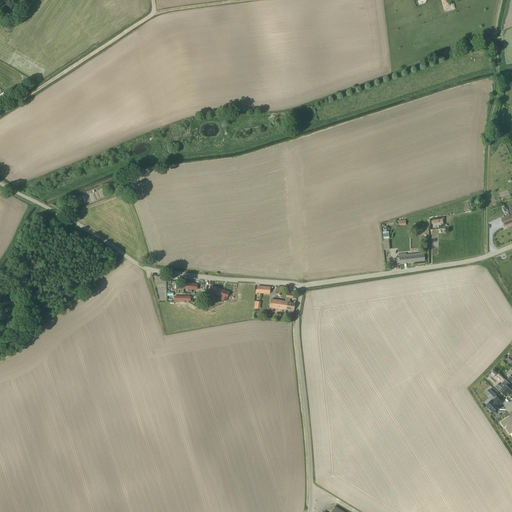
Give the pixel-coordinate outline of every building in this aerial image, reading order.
[(504,227),(511,224),(511,215),(501,219),(504,227)] [(400,263),(425,261),(424,254),(419,255),(419,253),(415,254),(415,255),(411,256),(411,254),(406,255),(406,253),(399,254),(399,258),(395,258),(396,263),(399,263),(400,263)] [(226,298),(229,292),(211,286),(209,292),(222,297),(221,300),(226,301),(226,298)] [(293,299),(294,294),(287,293),(285,301),(271,299),(270,307),(294,311),(295,303),(289,302),(290,298),(293,299)] [(508,395),(510,393),(511,390),(508,387),(511,384),(506,380),(500,386),(502,388),(499,391),(506,397),(508,395)] [(495,397),(498,393),(493,388),(489,391),(495,397)] [(503,402),(497,396),(494,400),(493,401),(492,400),(486,406),(494,413),(499,407),(498,406),(503,402)] [(511,416),(511,415),(500,422),(504,427),(506,426),(507,427),(505,428),(510,434),(511,432),(511,416)]
